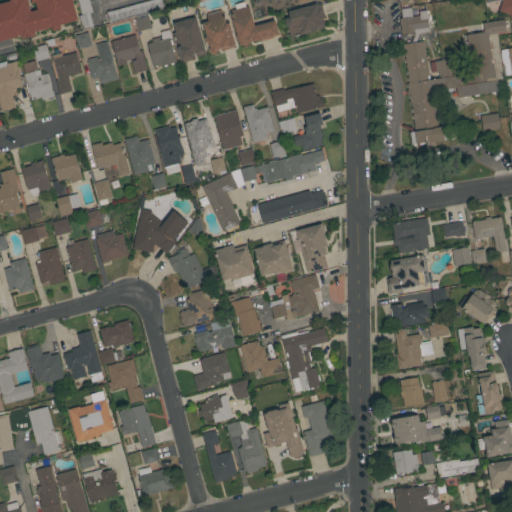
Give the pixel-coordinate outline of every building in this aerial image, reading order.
[(0,0),(71,0),(77,21),(59,25),(60,29),(52,31),(51,28),(34,32),(35,36),(21,40),(20,36),(0,41),(0,0)] [(89,13),(92,27),(82,30),(78,16),(81,15),(76,0),(88,0),(92,13),(89,13)] [(152,0),(160,0),(163,9),(109,24),(106,12),(152,0)] [(511,0),(511,16),(498,11),(501,0),(511,0)] [(274,20),(278,34),(272,36),(273,38),(259,42),(258,40),(251,42),(250,39),(250,42),(248,43),(247,45),(244,46),(241,45),(239,46),(236,36),(237,36),(230,10),(235,9),(234,5),(244,2),(245,6),(248,6),(250,15),(251,15),(254,26),(274,20)] [(290,38),(285,19),(289,18),(287,11),(320,3),(324,17),(323,18),(324,24),(321,29),(312,32),(312,30),(310,31),(311,32),(290,38)] [(234,46),(234,48),(221,51),(220,49),(218,50),(216,53),(212,54),(209,53),(208,49),(209,46),(207,45),(205,37),(206,37),(202,23),(205,22),(205,21),(207,20),(205,15),(206,15),(205,11),(219,7),(220,11),(222,11),(224,21),(228,20),(234,44),(234,46)] [(504,19),(506,32),(487,35),(491,64),(493,64),(497,91),(457,98),(455,87),(432,91),(437,128),(441,128),(443,141),(428,143),(428,142),(411,144),(409,132),(415,131),(409,95),(407,95),(406,90),(408,90),(407,83),(408,83),(402,44),(410,43),(414,34),(401,36),(398,19),(401,18),(400,9),(410,7),(411,16),(419,15),(418,11),(425,10),(429,32),(418,33),(415,42),(423,41),(429,80),(439,78),(438,73),(435,73),(434,62),(456,58),(457,69),(455,70),(456,77),(472,74),(466,35),(483,32),(482,23),(504,19)] [(137,32),(134,19),(147,16),(151,28),(137,32)] [(205,54),(204,54),(204,55),(197,57),(197,56),(195,57),(194,53),(193,54),(194,59),(180,63),(176,48),(177,48),(177,47),(180,46),(179,43),(174,45),(171,33),(175,32),(172,23),(196,17),(205,54)] [(147,44),(151,42),(151,39),(161,37),(159,32),(169,29),(171,38),(169,38),(174,57),(175,57),(176,62),(157,67),(156,66),(154,66),(154,68),(153,68),(147,44)] [(78,50),(74,36),(78,35),(77,32),(85,30),(86,32),(87,32),(91,46),(78,50)] [(134,74),(130,61),(135,60),(134,58),(125,61),(126,63),(116,66),(115,61),(116,61),(111,41),(134,35),(139,51),(141,50),(147,70),(134,74)] [(99,84),(98,78),(91,80),(87,63),(86,60),(97,57),(97,59),(99,59),(95,44),(107,41),(117,79),(99,84)] [(32,48),(45,45),(48,58),(35,61),(32,48)] [(511,75),(511,76),(511,75),(505,76),(503,64),(502,64),(499,50),(511,47),(511,75)] [(52,58),(75,52),(80,73),(67,76),(71,91),(58,94),(55,80),(57,80),(52,58)] [(27,86),(26,86),(23,74),(24,74),(21,64),(34,60),(37,70),(38,70),(39,75),(47,73),(51,91),(52,91),(53,97),(41,100),(40,98),(31,100),(27,86)] [(0,62),(5,61),(6,64),(17,61),(20,72),(17,72),(21,86),(15,88),(15,90),(13,91),(14,95),(11,96),(14,107),(11,108),(11,109),(6,111),(6,110),(3,111),(3,110),(0,110),(0,62)] [(270,92),(283,89),(283,91),(297,87),(303,86),(304,86),(313,84),(316,97),(319,96),(320,98),(322,98),(322,100),(323,106),(298,113),(296,107),(277,112),(275,106),(274,106),(270,92)] [(242,107),(252,104),(254,108),(255,108),(256,110),(267,107),(273,131),(266,133),(267,140),(252,144),(242,107)] [(213,116),(236,110),(243,136),(239,137),(241,145),(222,150),(213,116)] [(299,141),(294,143),(292,137),(297,136),(297,135),(306,133),(305,128),(307,127),(305,117),(320,113),(323,125),(319,126),(322,136),(322,139),(321,139),(322,145),(302,151),(299,141)] [(497,113),(499,129),(482,132),(480,115),(497,113)] [(296,130),(282,134),(281,129),(279,130),(277,122),(293,118),(296,130)] [(202,150),(200,144),(190,147),(183,124),(193,121),(195,127),(207,123),(214,147),(202,150)] [(160,154),(161,154),(155,134),(154,134),(153,130),(168,126),(169,129),(175,127),(181,147),(182,147),(184,154),(181,155),(182,158),(180,159),(181,163),(163,168),(160,154)] [(123,139),(136,136),(138,142),(148,139),(154,163),(150,164),(152,170),(133,175),(123,139)] [(278,158),(278,156),(273,157),(269,144),(281,141),(285,156),(278,158)] [(118,177),(115,164),(97,169),(90,145),(101,142),(101,145),(111,143),(112,145),(119,143),(123,156),(124,156),(129,174),(118,177)] [(251,149),(255,162),(241,166),(237,153),(251,149)] [(289,158),(289,157),(301,154),(301,156),(322,150),(325,161),(314,163),(316,170),(301,174),(300,168),(290,170),(292,176),(266,183),(261,165),(289,158)] [(52,162),(51,162),(50,158),(58,156),(58,155),(64,154),(64,156),(74,154),(79,173),(80,172),(82,180),(70,183),(68,178),(57,181),(52,162)] [(214,176),(210,160),(222,157),(226,173),(214,176)] [(22,173),(21,174),(20,168),(30,165),(30,163),(42,160),(46,178),(47,178),(50,189),(39,192),(40,195),(32,197),(27,190),(22,173)] [(185,185),(180,168),(191,165),(196,182),(185,185)] [(243,183),(239,169),(253,166),(256,179),(243,183)] [(16,181),(19,191),(16,192),(19,204),(18,204),(19,208),(0,213),(0,185),(2,184),(0,176),(0,172),(13,169),(16,181)] [(201,187),(234,171),(241,186),(226,193),(240,224),(222,232),(201,187)] [(150,176),(162,173),(166,187),(154,190),(150,176)] [(106,199),(107,203),(99,206),(98,201),(97,201),(92,183),(106,179),(111,197),(106,199)] [(309,190),(310,194),(323,190),(327,205),(261,224),(256,205),(309,190)] [(67,195),(67,196),(77,194),(80,206),(71,208),(72,213),(59,217),(55,199),(67,195)] [(41,218),(29,221),(25,207),(38,204),(41,218)] [(153,244),(152,253),(132,249),(140,209),(154,212),(154,213),(158,213),(160,210),(169,217),(165,223),(169,226),(175,218),(183,224),(172,238),(176,241),(166,254),(155,245),(153,244)] [(82,214),(98,210),(102,224),(86,228),(82,214)] [(430,235),(426,235),(428,248),(412,250),(410,238),(394,241),(391,224),(427,217),(430,235)] [(495,252),(492,236),(474,239),(471,222),(484,219),(484,218),(490,217),(490,219),(500,217),(506,251),(495,252)] [(66,218),(70,232),(55,236),(51,222),(66,218)] [(195,234),(187,230),(196,219),(198,218),(200,219),(203,234),(195,234)] [(463,235),(455,236),(455,235),(444,237),(442,225),(461,222),(463,235)] [(295,231),(322,224),(328,246),(326,246),(326,247),(325,247),(327,254),(325,254),(326,255),(324,256),(327,268),(307,273),(295,231)] [(34,227),(38,241),(23,245),(20,231),(34,227)] [(95,238),(97,238),(96,235),(112,231),(113,233),(114,236),(122,234),(127,255),(111,259),(111,260),(101,263),(95,238)] [(87,239),(95,270),(82,274),(81,268),(71,271),(65,247),(66,247),(66,241),(72,239),(73,243),(87,239)] [(253,249),(284,240),(292,271),(274,275),(274,273),(260,277),(253,249)] [(222,248),(233,245),(233,248),(246,245),(256,283),(242,287),(239,279),(232,281),(231,278),(222,281),(214,251),(222,248)] [(49,285),(49,281),(40,283),(35,263),(36,263),(35,261),(39,260),(37,252),(55,247),(64,281),(49,285)] [(470,264),(454,267),(451,250),(468,247),(470,264)] [(202,271),(210,267),(214,276),(185,290),(181,282),(182,282),(177,272),(175,273),(174,272),(173,273),(167,259),(171,256),(171,257),(177,254),(176,252),(184,248),(185,250),(186,249),(189,256),(193,253),(202,271)] [(472,264),(470,251),(483,249),(485,262),(472,264)] [(424,256),(428,283),(424,284),(424,286),(415,288),(415,287),(402,289),(402,293),(388,295),(386,279),(392,278),(391,271),(390,270),(389,266),(390,263),(390,261),(424,256)] [(20,293),(18,288),(9,291),(3,269),(10,267),(9,263),(24,258),(33,290),(20,293)] [(293,296),(289,281),(315,274),(319,288),(312,290),(313,294),(314,294),(316,302),(315,302),(318,312),(299,317),(299,316),(293,317),(293,318),(285,320),(284,317),(274,319),(271,307),(269,302),(280,299),(280,296),(287,294),(288,297),(293,296)] [(511,313),(511,283),(500,308),(511,313)] [(444,287),(447,306),(433,309),(433,304),(432,304),(430,290),(444,287)] [(178,313),(189,310),(186,300),(188,299),(187,294),(212,288),(215,300),(209,301),(211,309),(214,308),(216,318),(182,327),(178,313)] [(482,293),(482,292),(489,297),(488,298),(490,299),(495,303),(495,305),(482,324),(461,309),(474,291),(478,290),(482,293)] [(238,314),(233,316),(229,302),(249,297),(252,309),(253,309),(256,320),(258,320),(261,332),(244,336),(238,314)] [(394,328),(390,306),(400,304),(401,309),(406,308),(405,305),(422,302),(423,307),(426,306),(428,318),(424,319),(425,323),(394,328)] [(222,349),(221,345),(211,348),(211,349),(200,352),(199,351),(197,351),(193,334),(207,331),(208,333),(215,331),(213,322),(228,319),(235,346),(222,349)] [(134,342),(112,348),(112,345),(103,348),(99,329),(107,327),(107,328),(114,326),(114,323),(128,320),(134,342)] [(446,323),(448,335),(429,338),(427,326),(446,323)] [(469,357),(467,357),(464,337),(462,329),(472,327),(472,329),(480,328),(480,330),(481,330),(482,337),(484,338),(485,342),(483,344),(485,354),(481,354),(482,360),(484,360),(485,369),(471,371),(469,357)] [(282,341),(281,342),(279,336),(296,332),(297,334),(307,331),(308,332),(324,328),(327,342),(310,347),(311,352),(308,353),(310,363),(308,363),(310,369),(315,368),(320,387),(295,393),(282,341)] [(397,369),(395,355),(397,355),(393,330),(404,329),(405,336),(419,334),(421,343),(422,342),(422,341),(426,340),(426,341),(430,340),(433,354),(419,357),(420,365),(397,369)] [(103,380),(91,383),(86,365),(83,366),(86,376),(73,379),(70,369),(66,370),(62,354),(71,352),(71,349),(78,347),(77,346),(79,346),(76,334),(90,330),(103,380)] [(278,358),(281,373),(262,378),(259,369),(256,370),(257,370),(247,373),(240,345),(257,341),(259,346),(261,346),(262,347),(263,347),(267,361),(278,358)] [(44,383),(44,381),(36,383),(35,379),(32,371),(33,371),(32,368),(30,369),(25,349),(26,349),(26,347),(38,344),(38,346),(39,346),(41,355),(49,353),(50,356),(57,354),(64,378),(44,383)] [(101,365),(97,352),(111,348),(113,353),(120,351),(123,358),(101,365)] [(0,391),(0,361),(9,359),(7,353),(21,349),(27,370),(10,374),(13,387),(29,383),(33,397),(4,405),(0,391)] [(229,372),(230,378),(215,382),(216,385),(196,390),(192,376),(203,374),(199,361),(201,360),(201,359),(224,352),(229,372)] [(125,387),(121,388),(121,389),(118,389),(118,388),(109,391),(107,384),(110,383),(106,366),(132,359),(136,375),(134,376),(137,388),(140,387),(143,400),(129,404),(125,387)] [(484,414),(478,415),(475,396),(481,395),(479,379),(477,380),(477,374),(493,372),(494,382),(496,382),(496,384),(497,384),(498,392),(501,393),(501,399),(500,401),(501,409),(500,409),(500,410),(493,411),(493,414),(484,415),(484,414)] [(403,407),(402,398),(401,398),(399,390),(401,389),(399,380),(417,377),(418,387),(421,387),(423,404),(403,407)] [(245,380),(248,392),(233,397),(230,384),(245,380)] [(434,402),(430,383),(449,380),(451,391),(445,392),(446,400),(434,402)] [(67,409),(78,406),(78,407),(91,404),(91,403),(89,394),(101,391),(103,400),(104,399),(112,430),(100,433),(101,434),(98,435),(99,436),(93,437),(92,437),(92,439),(84,441),(84,439),(75,442),(67,409)] [(232,418),(214,423),(213,419),(204,422),(202,416),(199,417),(198,410),(200,410),(199,405),(205,404),(204,402),(206,401),(205,400),(212,399),(211,396),(217,395),(218,397),(226,395),(232,418)] [(333,439),(322,442),(325,453),(309,457),(303,432),(311,430),(308,418),(304,419),(301,407),(323,401),(333,439)] [(294,428),(296,428),(303,454),(298,455),(299,456),(294,457),(294,456),(289,457),(285,444),(280,446),(280,444),(274,445),(274,446),(266,448),(262,433),(267,432),(263,414),(266,413),(266,412),(275,409),(276,410),(279,410),(278,405),(287,403),(294,428)] [(141,448),(137,431),(134,432),(134,433),(130,434),(130,433),(122,435),(119,427),(122,426),(118,411),(143,405),(145,412),(146,412),(155,444),(141,448)] [(53,432),(58,431),(61,443),(57,445),(58,451),(43,455),(40,443),(35,445),(27,412),(46,406),(53,432)] [(437,406),(439,419),(426,421),(424,408),(437,406)] [(1,452),(3,464),(0,464),(0,416),(7,415),(13,450),(1,452)] [(418,416),(419,423),(424,422),(426,429),(440,427),(442,439),(421,443),(420,441),(395,445),(395,443),(393,442),(393,438),(394,437),(392,429),(391,427),(390,424),(391,423),(391,420),(418,416)] [(511,441),(511,452),(486,457),(484,443),(483,443),(482,437),(490,435),(489,429),(494,428),(493,422),(508,419),(511,441)] [(225,425),(238,421),(242,434),(229,438),(225,425)] [(257,469),(258,470),(247,473),(246,471),(243,472),(237,448),(240,448),(240,447),(241,446),(240,440),(247,438),(245,431),(256,428),(266,466),(257,469)] [(215,431),(218,444),(213,445),(215,456),(230,452),(236,475),(227,478),(228,479),(214,483),(201,434),(215,431)] [(158,461),(144,465),(140,452),(154,448),(158,461)] [(392,453),(410,450),(411,455),(415,454),(417,465),(416,466),(417,471),(396,475),(392,453)] [(420,453),(432,451),(433,453),(439,452),(440,460),(434,461),(434,464),(422,466),(420,453)] [(91,453),(94,467),(81,470),(77,457),(91,453)] [(479,471),(438,479),(435,464),(448,461),(448,464),(477,459),(479,471)] [(511,486),(507,487),(507,488),(506,488),(507,494),(501,495),(500,489),(499,489),(498,488),(491,489),(490,481),(489,481),(488,476),(489,476),(487,464),(511,460),(511,486)] [(0,469),(13,466),(17,481),(1,485),(0,481),(0,469)] [(57,511),(41,511),(39,502),(40,502),(38,495),(36,496),(35,490),(37,490),(36,487),(39,486),(35,470),(49,466),(61,511),(57,511)] [(139,476),(137,470),(149,467),(151,473),(167,468),(172,488),(142,496),(137,476),(139,476)] [(71,511),(70,509),(68,509),(65,500),(62,501),(60,496),(61,496),(55,474),(75,469),(87,511),(71,511)] [(89,503),(82,479),(83,478),(82,474),(86,473),(85,471),(89,470),(90,472),(101,469),(101,472),(111,470),(113,476),(115,475),(116,481),(114,481),(118,495),(89,503)] [(396,511),(392,488),(408,486),(408,488),(435,484),(438,498),(429,500),(430,505),(442,503),(443,511),(396,511)] [(0,511),(0,504),(4,503),(5,505),(16,502),(18,508),(20,508),(20,511),(0,511)]
